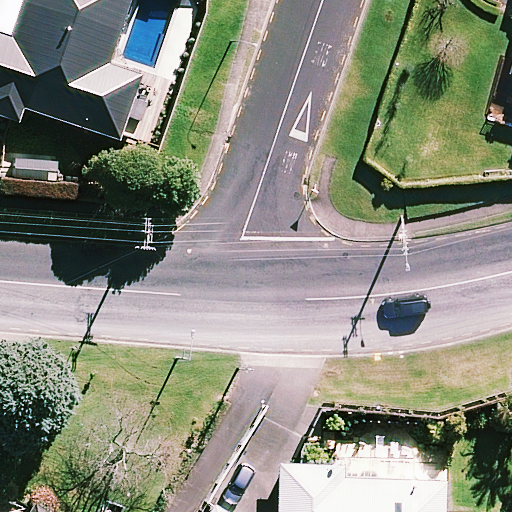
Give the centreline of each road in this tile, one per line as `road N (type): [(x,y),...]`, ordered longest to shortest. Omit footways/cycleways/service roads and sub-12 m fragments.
road 1 (residential): [(238,300),(243,242),(322,0)]
road 2 (tertiary): [(511,272),(470,283),(238,300)]
road 3 (tertiary): [(238,300),(0,290)]
